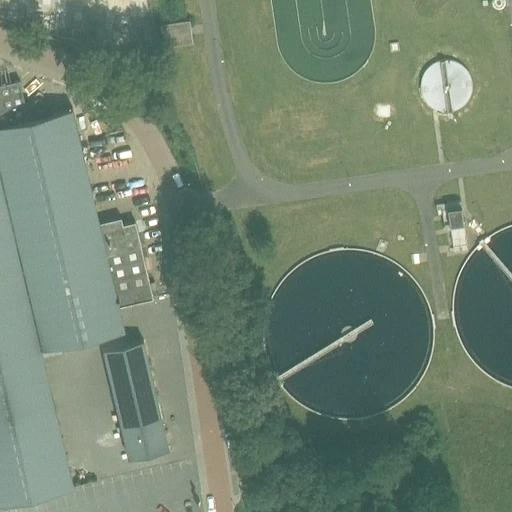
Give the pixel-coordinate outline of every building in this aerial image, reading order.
[(164,47),(193,43),(190,20),(161,24),(164,47)] [(0,504),(73,488),(40,348),(124,329),(119,306),(153,298),(135,221),(124,224),(122,217),(99,222),(72,108),(28,118),(19,80),(0,84),(0,504)] [(461,206),(460,201),(436,204),(437,210),(442,209),(445,229),(450,229),(454,251),(468,249),(464,224),(461,206)] [(148,362),(143,340),(104,349),(109,371),(148,362)] [(109,371),(114,393),(154,383),(148,362),(109,371)] [(119,414),(159,405),(154,383),(114,393),(119,414)] [(124,436),(164,426),(159,405),(119,414),(124,436)] [(124,436),(129,457),(169,448),(164,426),(124,436)]
